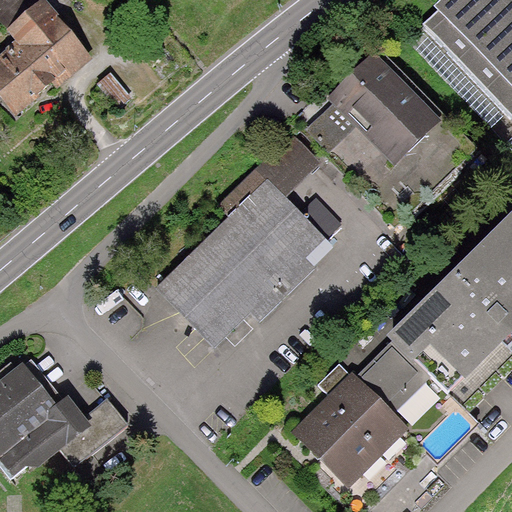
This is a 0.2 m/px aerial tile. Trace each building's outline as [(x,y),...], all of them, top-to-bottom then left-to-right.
[(0,0),(0,16),(20,40),(0,56),(0,97),(16,116),(41,96),(38,94),(53,82),(58,87),(95,58),(46,0),(0,0)] [(511,0),(454,0),(422,31),(511,121),(511,0)] [(333,102),(302,132),(396,228),(478,148),(379,46),(327,96),(333,102)] [(112,72),(99,84),(119,109),(133,97),(112,72)] [(231,216),(157,288),(216,348),(246,320),(255,329),(318,267),(308,256),(325,239),(299,213),(284,198),(322,161),(292,131),(218,203),(231,216)] [(315,198),(299,213),(325,239),(342,224),(315,198)] [(393,341),(357,377),(409,430),(439,460),(478,423),(460,405),(511,355),(505,348),(511,341),(511,211),(387,334),(393,341)] [(23,363),(0,381),(0,463),(11,478),(27,465),(37,468),(59,450),(74,469),(129,425),(108,398),(86,415),(69,394),(63,399),(32,359),(25,365),(23,363)] [(330,396),(350,375),(339,364),(318,385),(330,396)] [(409,430),(357,377),(353,373),(350,375),(330,396),(293,433),(348,490),(409,430)]
